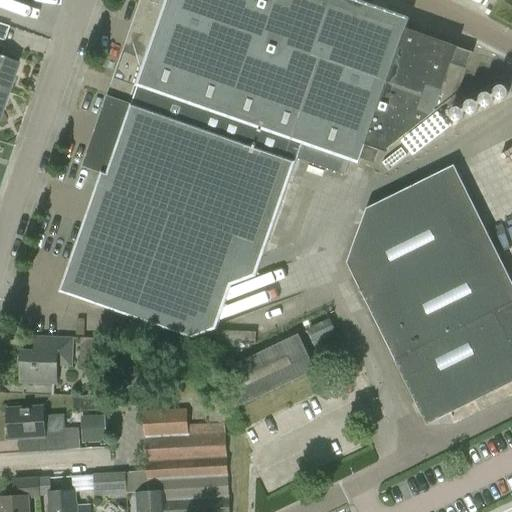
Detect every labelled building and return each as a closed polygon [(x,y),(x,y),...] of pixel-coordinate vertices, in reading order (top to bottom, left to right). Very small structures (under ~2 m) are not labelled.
[(472,53),(457,47),(406,29),(410,19),(356,0),(140,0),(83,167),(102,173),(60,292),(193,339),(217,326),(233,282),(257,273),(302,144),(358,164),(360,158),(373,162),(377,150),(385,153),(386,151),(385,151),(457,95),(472,53)] [(0,90),(6,93),(16,64),(0,58),(0,90)] [(511,157),(504,141),(366,209),(347,264),(427,425),(511,383),(511,157)] [(314,343),(336,333),(329,320),(307,329),(314,343)] [(217,331),(216,343),(255,344),(256,332),(217,331)] [(315,370),(298,335),(232,367),(232,410),(315,370)] [(35,337),(34,352),(21,352),(20,382),(56,384),(57,367),(73,367),(74,339),(35,337)] [(81,338),(80,364),(94,364),(95,338),(81,338)] [(64,414),(44,416),(43,407),(7,409),(9,439),(19,439),(20,453),(66,450),(64,414)] [(148,492),(136,493),(137,511),(229,511),(225,423),(188,425),(187,410),(143,412),(148,492)] [(105,441),(104,414),(82,414),(82,441),(105,441)] [(95,489),(95,498),(126,496),(125,473),(94,475),(95,489)] [(50,477),(38,478),(40,496),(48,495),(48,507),(48,511),(75,511),(75,506),(75,505),(74,493),(74,490),(73,490),(51,492),(50,477)] [(28,511),(28,499),(40,499),(40,496),(38,478),(13,480),(14,497),(0,498),(0,511),(28,511)]
